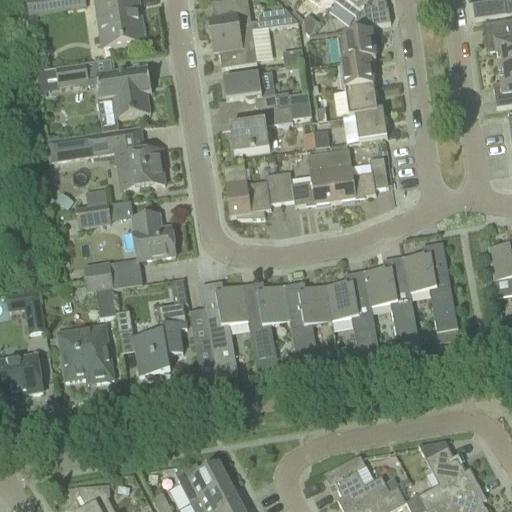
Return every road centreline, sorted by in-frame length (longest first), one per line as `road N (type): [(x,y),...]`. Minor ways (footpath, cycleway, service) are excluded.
road 1 (residential): [(431,211),(384,240),(310,257),(248,260),(218,251),(177,0)]
road 2 (residential): [(296,511),(285,485),(290,468),(330,445),(471,422),(496,439),(511,467)]
road 3 (residential): [(400,0),(431,211)]
road 4 (residential): [(482,205),(454,0)]
road 5 (residential): [(151,425),(0,451)]
